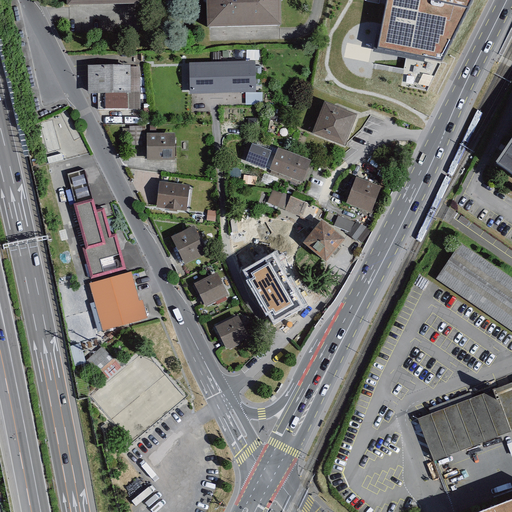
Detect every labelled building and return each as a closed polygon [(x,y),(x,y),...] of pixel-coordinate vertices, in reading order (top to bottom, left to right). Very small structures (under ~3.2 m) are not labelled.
[(281,0),(207,0),(208,30),(283,27),(281,0)] [(332,0),(323,43),(314,77),(429,118),(488,0),(332,0)] [(255,63),(190,66),(191,94),(256,92),(255,63)] [(140,70),(93,70),(93,99),(101,99),(101,113),(141,113),(140,70)] [(328,107),(316,139),(350,152),(362,120),(328,107)] [(511,137),(505,148),(493,166),(511,178),(511,137)] [(179,164),(179,138),(150,138),(150,165),(179,164)] [(275,154),(255,147),(249,165),(269,172),(275,154)] [(282,151),(274,173),(307,186),(315,164),(282,151)] [(85,253),(94,283),(127,274),(118,240),(113,241),(105,215),(100,216),(88,172),(68,177),(89,252),(85,253)] [(360,183),(351,206),(375,216),(385,193),(360,183)] [(163,185),(160,210),(190,214),(193,188),(163,185)] [(268,207),(286,215),(293,201),(274,193),(268,207)] [(293,201),(286,215),(306,224),(315,219),(319,212),(310,208),(313,203),(295,195),(293,201)] [(355,226),(339,220),(335,229),(351,236),(355,226)] [(328,225),(308,248),(330,267),(350,244),(328,225)] [(371,235),(357,226),(350,239),(364,247),(371,235)] [(199,230),(175,241),(188,268),(212,257),(199,230)] [(511,281),(456,243),(431,280),(511,334),(511,281)] [(269,268),(249,282),(282,333),(303,319),(269,268)] [(91,288),(104,335),(148,323),(134,276),(91,288)] [(197,287),(208,310),(231,298),(220,276),(197,287)] [(240,319),(218,330),(229,353),(252,342),(240,319)] [(185,399),(147,353),(91,398),(129,445),(185,399)] [(511,446),(511,384),(415,421),(435,475),(511,446)]
